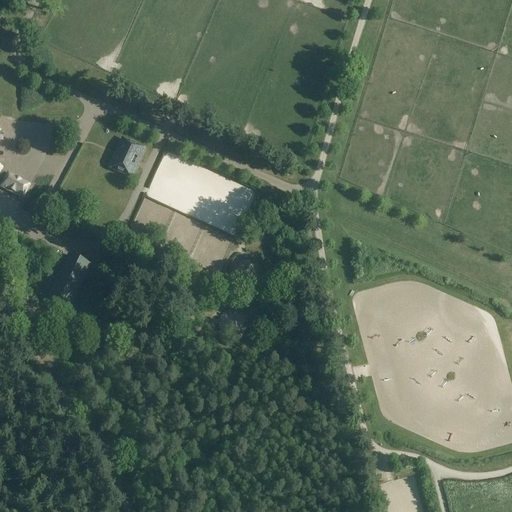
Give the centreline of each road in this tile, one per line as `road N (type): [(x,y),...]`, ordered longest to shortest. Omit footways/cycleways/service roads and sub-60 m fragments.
road 1 (track): [(369,0),(321,159),(314,212),(338,334),(374,448),(432,463),(443,511)]
road 2 (track): [(223,511),(189,439),(127,343),(10,301),(0,275)]
road 3 (track): [(88,100),(313,196)]
road 4 (track): [(10,301),(16,321),(100,428),(127,511)]
road 5 (track): [(511,264),(473,258),(313,196)]
road 6 (track): [(39,128),(85,249)]
